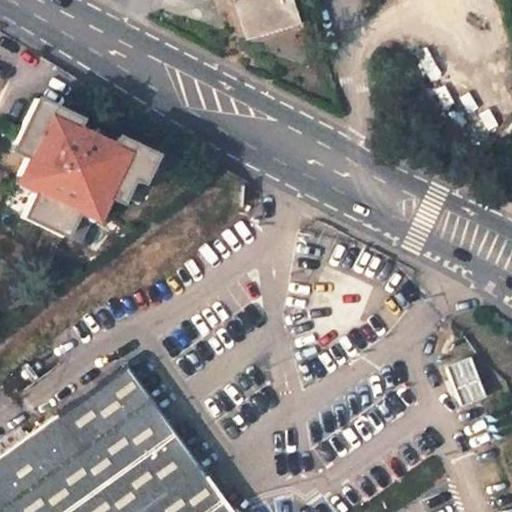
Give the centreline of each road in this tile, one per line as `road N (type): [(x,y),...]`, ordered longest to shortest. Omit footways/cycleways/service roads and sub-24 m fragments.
road 1 (tertiary): [(365,161),(65,0)]
road 2 (tertiary): [(0,10),(285,171)]
road 3 (tertiary): [(285,171),(511,288)]
road 4 (tertiary): [(511,234),(365,161)]
